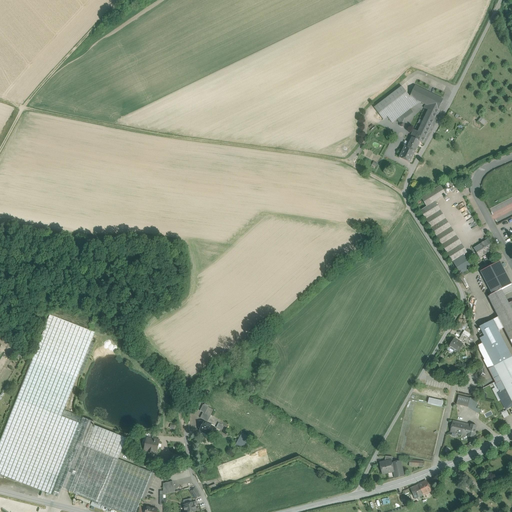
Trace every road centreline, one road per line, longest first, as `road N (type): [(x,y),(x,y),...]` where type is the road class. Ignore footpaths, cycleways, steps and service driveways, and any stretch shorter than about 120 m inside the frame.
road 1 (residential): [(499,0),(405,190),(462,304),(356,495)]
road 2 (track): [(405,197),(354,165),(365,114),(413,75),(454,88)]
road 3 (track): [(0,155),(28,102),(126,0)]
road 4 (unclassified): [(511,433),(414,479),(356,495)]
road 5 (unclassified): [(511,156),(474,182),(511,264)]
